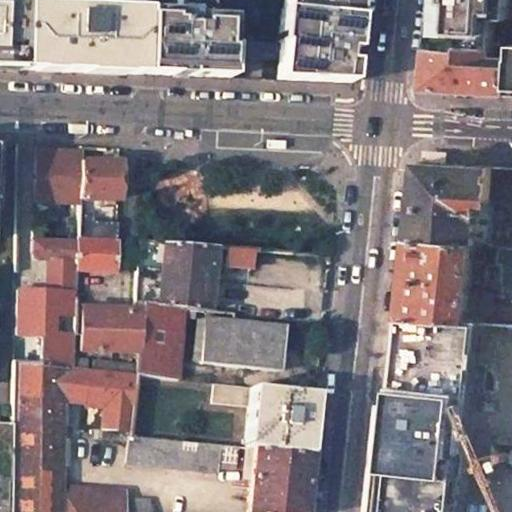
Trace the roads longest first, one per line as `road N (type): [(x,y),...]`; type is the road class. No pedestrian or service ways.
road 1 (tertiary): [(342,511),(382,123)]
road 2 (residential): [(0,105),(382,123)]
road 3 (residential): [(382,123),(511,130)]
road 4 (tertiary): [(382,123),(394,0)]
